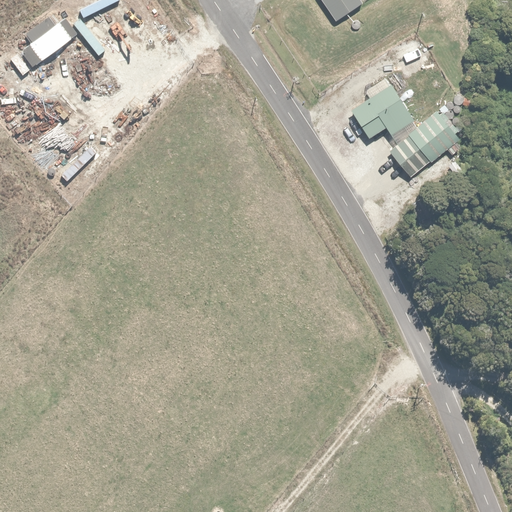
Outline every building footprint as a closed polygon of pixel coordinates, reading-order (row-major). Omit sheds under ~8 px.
[(358,0),(320,0),(334,21),(361,3),(358,0)] [(18,55),(32,68),(79,34),(66,17),(58,23),(50,12),(21,33),(31,45),(18,55)] [(368,96),(350,107),(367,136),(384,127),(389,135),(413,121),(387,76),(365,90),(368,96)] [(411,177),(445,149),(450,155),(459,147),(454,141),(459,137),(450,127),(447,123),(436,109),(387,149),(411,177)] [(449,162),(442,154),(432,163),(438,170),(449,162)]
